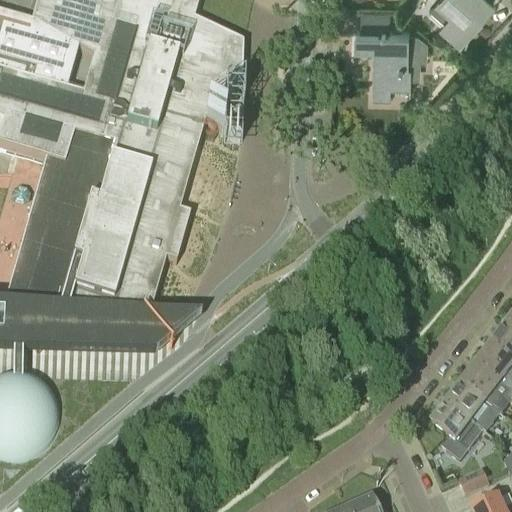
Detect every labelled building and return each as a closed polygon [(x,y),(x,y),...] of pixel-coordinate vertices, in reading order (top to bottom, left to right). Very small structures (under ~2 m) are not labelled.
[(200,0),(39,0),(32,26),(0,17),(0,153),(44,168),(2,315),(0,315),(0,489),(92,411),(95,318),(149,320),(165,265),(176,268),(189,220),(179,217),(205,127),(239,147),(244,49),(194,25),(200,0)] [(442,21),(441,23),(461,40),(494,2),(491,0),(436,0),(436,1),(437,2),(430,10),(442,21)] [(428,46),(424,46),(425,40),(409,39),(409,32),(357,30),(357,47),(376,47),(374,100),(390,101),(390,88),(410,88),(411,75),(416,75),(417,48),(428,49),(428,46)] [(511,334),(507,330),(493,350),(511,364),(511,334)] [(511,364),(493,350),(478,369),(501,387),(511,396),(511,364)] [(502,418),(511,406),(511,407),(511,396),(501,387),(478,369),(463,389),(487,408),(488,407),(496,413),(502,418)] [(487,408),(463,389),(448,408),(482,436),(483,435),(485,437),(500,418),(487,408)] [(468,454),(482,436),(448,408),(433,428),(468,454)] [(489,488),(483,475),(459,486),(465,499),(489,488)] [(505,511),(499,500),(473,511),(505,511)] [(373,511),(370,503),(350,511),(373,511)]
